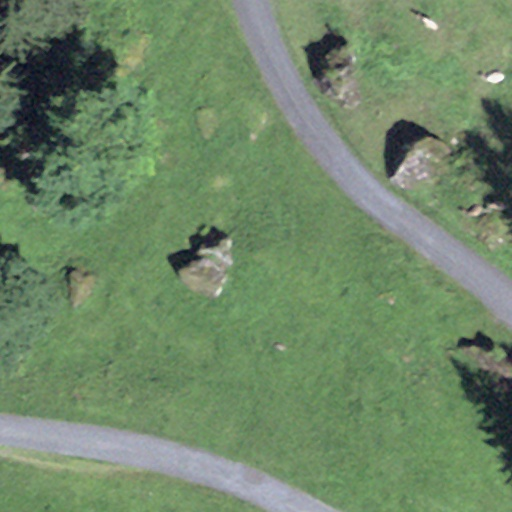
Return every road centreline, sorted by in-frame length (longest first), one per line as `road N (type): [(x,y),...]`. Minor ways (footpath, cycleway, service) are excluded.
road 1 (unclassified): [(251,0),(273,57),(341,157),(511,300)]
road 2 (unclassified): [(317,511),(171,451),(0,422)]
